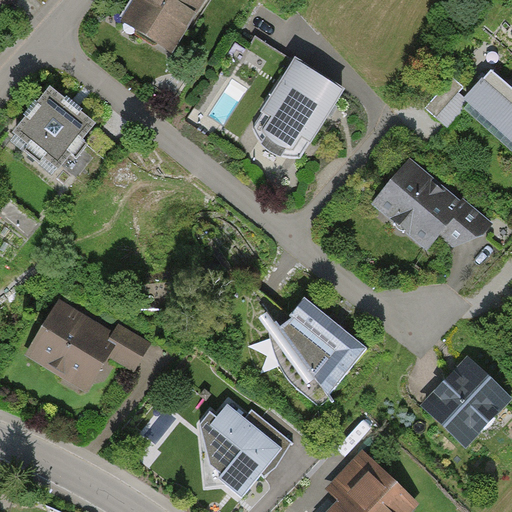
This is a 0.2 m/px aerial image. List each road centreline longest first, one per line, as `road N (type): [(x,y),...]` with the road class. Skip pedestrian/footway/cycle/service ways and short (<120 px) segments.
road 1 (residential): [(45,41),(409,330)]
road 2 (residential): [(0,442),(132,511)]
